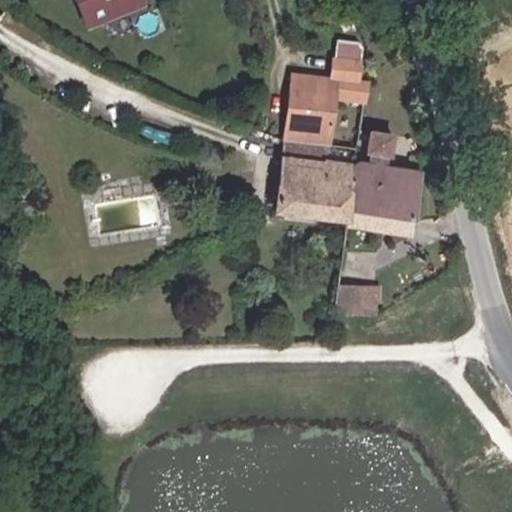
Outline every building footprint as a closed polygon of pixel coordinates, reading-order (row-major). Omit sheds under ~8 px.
[(86,0),(99,24),(151,0),(86,0)] [(333,66),(349,68),(350,60),(339,58),(323,56),(321,79),(330,80),(333,66)] [(330,80),(346,82),(349,68),(333,66),(330,80)] [(303,141),(325,145),(332,101),(354,103),(357,83),(346,82),(330,80),(321,79),(292,74),(285,134),(303,141)] [(273,212),(334,222),(345,149),(325,145),(303,141),(285,134),(273,212)] [(338,230),(399,241),(410,183),(386,179),(377,179),(375,155),(345,149),(334,222),(333,229),(338,230)] [(336,312),(349,314),(356,281),(340,278),(336,312)] [(364,317),(370,315),(377,285),(356,281),(349,314),(364,317)]
